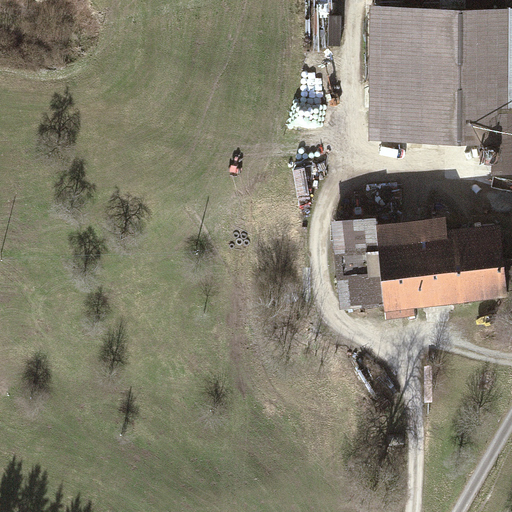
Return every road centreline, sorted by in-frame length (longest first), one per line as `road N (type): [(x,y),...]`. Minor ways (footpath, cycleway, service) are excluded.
road 1 (track): [(414,511),(410,361),(337,317),(318,279),(318,222),(348,164),(351,0)]
road 2 (track): [(475,183),(348,164)]
road 3 (track): [(396,349),(421,337),(511,359)]
